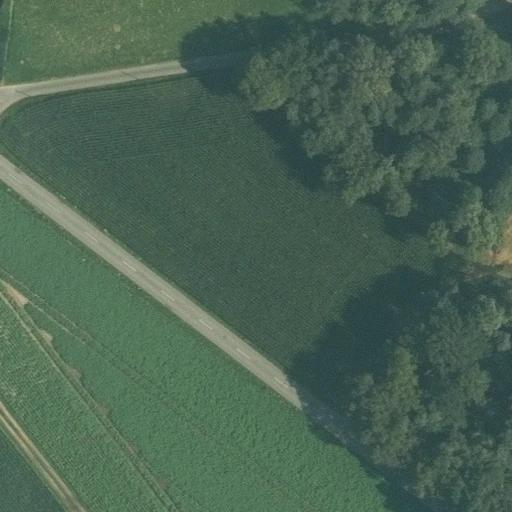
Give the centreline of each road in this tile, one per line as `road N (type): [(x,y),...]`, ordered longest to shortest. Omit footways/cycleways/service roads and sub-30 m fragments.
road 1 (tertiary): [(0,168),(448,511)]
road 2 (unclassified): [(3,95),(440,28),(505,0)]
road 3 (track): [(511,283),(495,270),(466,272),(337,425)]
road 4 (track): [(75,511),(0,410)]
